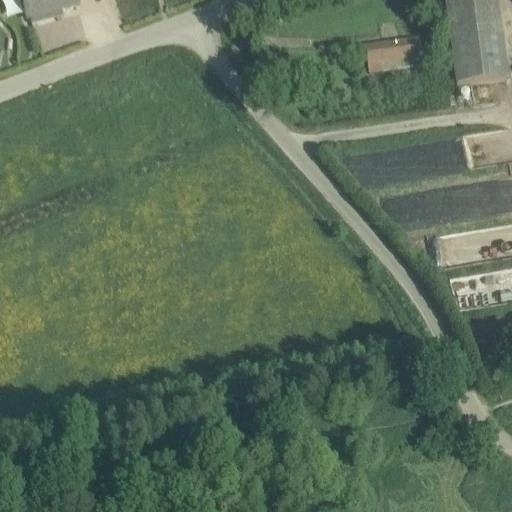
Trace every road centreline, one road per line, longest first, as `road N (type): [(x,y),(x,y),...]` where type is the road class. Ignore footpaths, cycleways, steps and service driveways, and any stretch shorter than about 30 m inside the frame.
road 1 (unclassified): [(511,448),(473,407),(418,290),(183,26)]
road 2 (unclassified): [(0,96),(183,26)]
